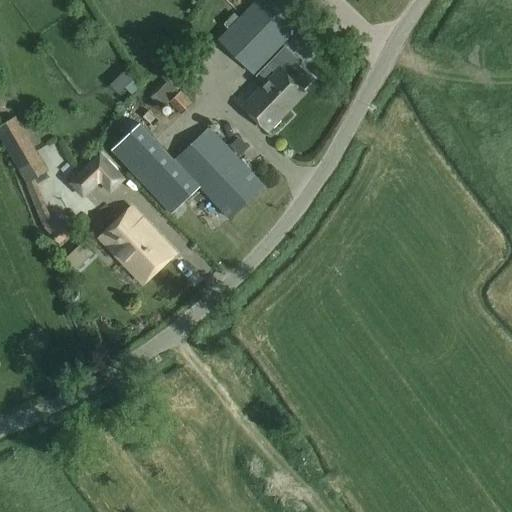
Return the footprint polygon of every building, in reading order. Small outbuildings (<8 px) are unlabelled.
[(254,73),(311,15),(295,0),(256,0),(219,39),(254,73)] [(296,37),(304,45),(310,39),(301,31),(296,37)] [(313,79),(298,65),(301,62),(285,46),(257,75),(266,84),(244,106),(268,130),(286,112),(284,109),(288,104),(289,105),(303,91),(305,92),(305,91),(302,89),(311,80),(312,80),(313,79)] [(181,114),(193,104),(181,91),(169,101),(181,114)] [(11,119),(0,125),(0,133),(6,143),(20,135),(11,119)] [(112,151),(171,214),(199,188),(229,220),(264,187),(209,128),(174,161),(140,125),(112,151)] [(43,174),(31,154),(17,162),(28,182),(43,174)] [(110,192),(123,179),(100,155),(70,183),(83,197),(99,181),(110,192)] [(143,285),(175,254),(131,208),(99,239),(143,285)] [(62,224),(62,225),(55,218),(44,228),(59,244),(71,233),(62,224)] [(65,258),(76,269),(93,253),(83,242),(65,258)]
